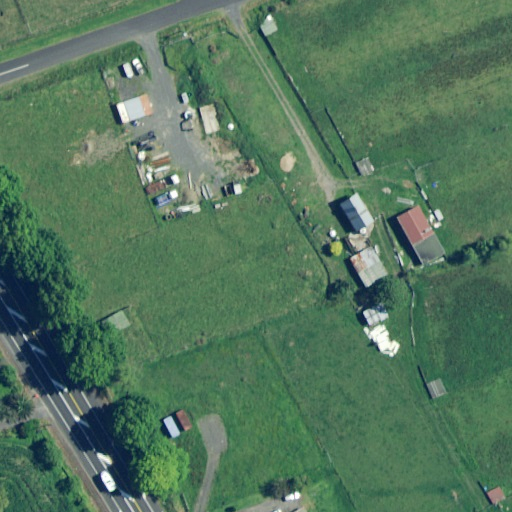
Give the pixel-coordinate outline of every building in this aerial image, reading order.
[(278,31),(269,15),(255,24),(265,39),(278,31)] [(373,221),(356,194),(340,203),(356,231),(373,221)] [(417,205),(397,216),(413,245),(433,234),(417,205)] [(387,277),(370,246),(347,258),(365,289),(387,277)] [(387,314),(380,301),(366,308),(373,321),(387,314)] [(128,325),(119,311),(101,321),(110,335),(128,325)] [(445,393),(438,379),(425,385),(432,399),(445,393)] [(498,485),(484,492),(491,505),(504,498),(498,485)]
